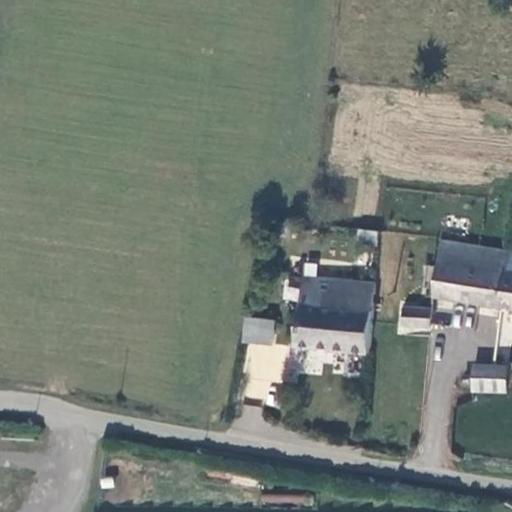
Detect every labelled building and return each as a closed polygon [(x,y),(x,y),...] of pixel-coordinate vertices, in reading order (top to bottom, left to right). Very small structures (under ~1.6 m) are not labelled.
[(510,260),(510,259),(442,249),(437,301),(500,313),(506,279),(510,260)] [(310,268),(308,281),(354,287),(355,273),(310,268)] [(511,279),(506,279),(500,313),(508,315),(511,315),(511,279)] [(306,287),(300,347),(372,356),(375,318),(353,314),(355,287),(354,287),(308,281),(301,280),(300,287),(306,287)] [(376,290),(355,287),(353,314),(375,318),(376,290)] [(410,333),(433,331),(435,314),(409,315),(410,333)] [(244,317),(241,342),(273,345),(276,320),(244,317)] [(245,382),(283,386),(288,347),(249,343),(245,382)] [(506,406),(509,370),(477,367),(474,404),(506,406)] [(237,431),(260,432),(261,406),(238,405),(237,431)]
